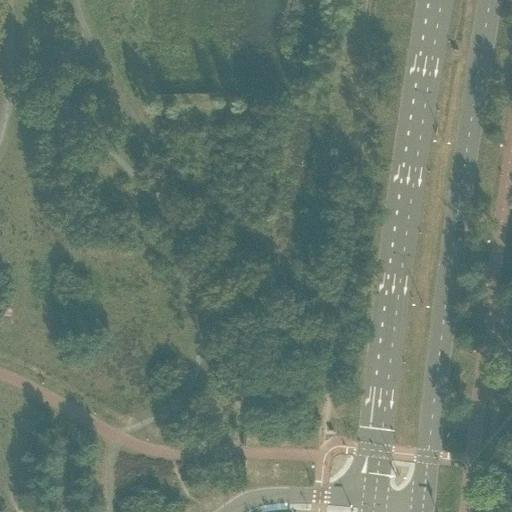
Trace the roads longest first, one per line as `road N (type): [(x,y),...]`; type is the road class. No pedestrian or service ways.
road 1 (secondary): [(419,511),(487,0)]
road 2 (secondary): [(438,0),(371,502)]
road 3 (tertiary): [(371,502),(275,498),(234,511)]
